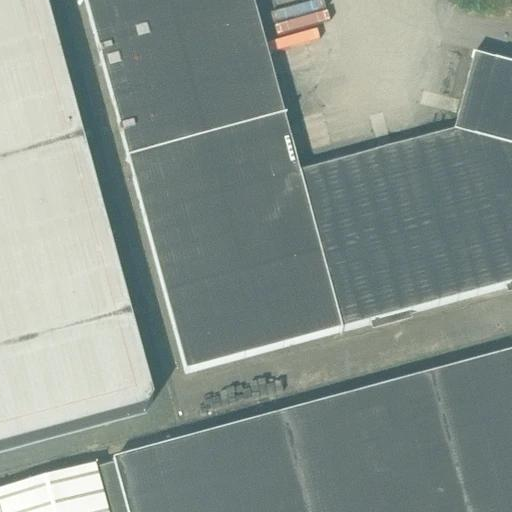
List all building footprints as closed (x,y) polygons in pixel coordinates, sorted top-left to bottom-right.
[(0,0),(0,452),(146,413),(151,403),(56,50),(42,0),(0,0)] [(83,0),(185,375),(511,286),(511,68),(473,58),(453,135),(298,177),(250,0),(83,0)] [(481,338),(503,334),(501,324),(480,327),(481,338)] [(511,511),(511,356),(107,466),(119,511),(511,511)] [(0,511),(119,511),(107,466),(0,494),(0,511)]
